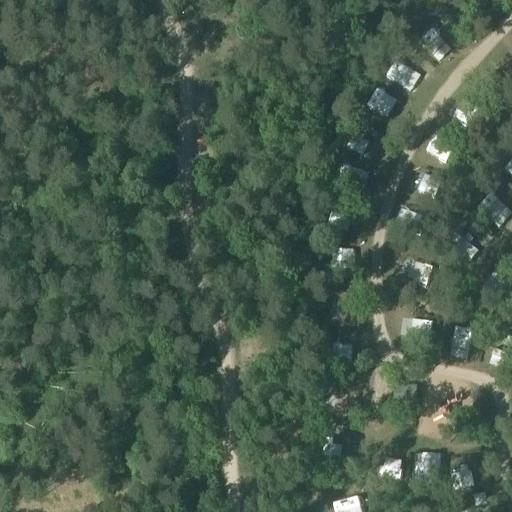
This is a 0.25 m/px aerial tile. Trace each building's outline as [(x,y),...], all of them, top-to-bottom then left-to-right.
[(420,47),(436,65),(450,52),(435,34),(420,47)] [(413,91),(423,80),(404,62),(394,73),(413,91)] [(368,120),(391,127),(397,109),(374,102),(368,120)] [(345,156),(356,164),(367,148),(356,140),(345,156)] [(494,203),(480,215),(494,233),(509,221),(494,203)] [(340,222),(339,243),(360,244),(361,223),(340,222)] [(451,368),(472,370),(475,339),(454,337),(451,368)] [(351,369),(355,352),(337,349),(334,366),(351,369)] [(350,423),(348,404),(326,406),(328,425),(350,423)]
